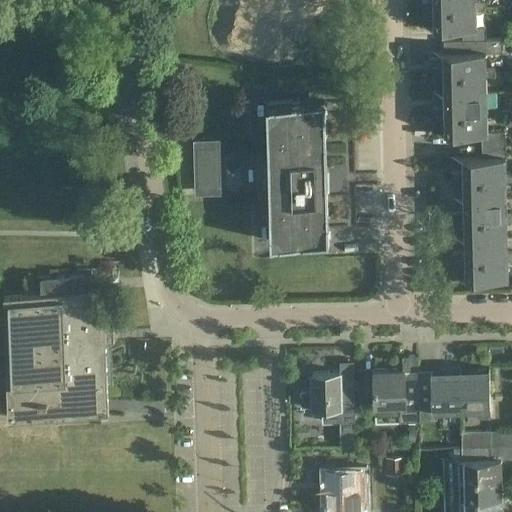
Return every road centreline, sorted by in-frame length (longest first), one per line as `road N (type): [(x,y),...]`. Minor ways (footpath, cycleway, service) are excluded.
road 1 (residential): [(206,323),(181,314),(165,290),(124,0)]
road 2 (residential): [(401,318),(393,0)]
road 3 (residential): [(276,511),(271,321)]
road 4 (residential): [(211,511),(206,323)]
road 5 (residential): [(271,321),(401,318)]
